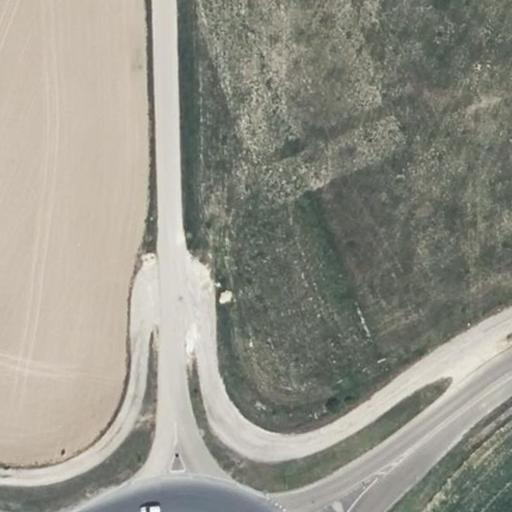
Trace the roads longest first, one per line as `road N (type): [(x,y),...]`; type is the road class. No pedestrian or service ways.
road 1 (track): [(0,476),(69,471),(124,425),(146,303),(171,261),(198,299),(214,403),(232,431),(255,443),(286,448),(324,439),(469,342)]
road 2 (unclassified): [(171,0),(175,375)]
road 3 (tertiary): [(431,432),(317,496),(261,511)]
road 4 (unclassified): [(175,375),(164,444),(126,511)]
road 5 (unclassified): [(234,507),(192,443),(175,375)]
